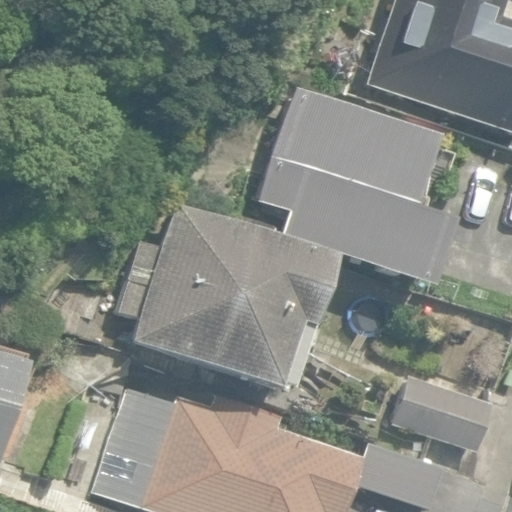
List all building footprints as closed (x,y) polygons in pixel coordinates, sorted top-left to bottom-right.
[(387,0),(359,84),(511,135),(511,24),(494,19),(500,0),(387,0)] [(266,236),(419,287),(441,220),(403,207),(426,137),(282,90),(244,203),(274,213),(266,236)] [(120,344),(263,392),(264,386),(275,390),(319,259),(164,207),(155,235),(140,231),(107,327),(124,333),(120,344)] [(0,403),(14,364),(0,359),(0,403)] [(385,422),(468,454),(486,407),(402,375),(385,422)] [(337,511),(354,462),(265,432),(270,419),(207,398),(204,408),(170,397),(168,404),(125,389),(89,494),(142,511),(337,511)] [(351,485),(423,509),(436,468),(365,444),(351,485)]
